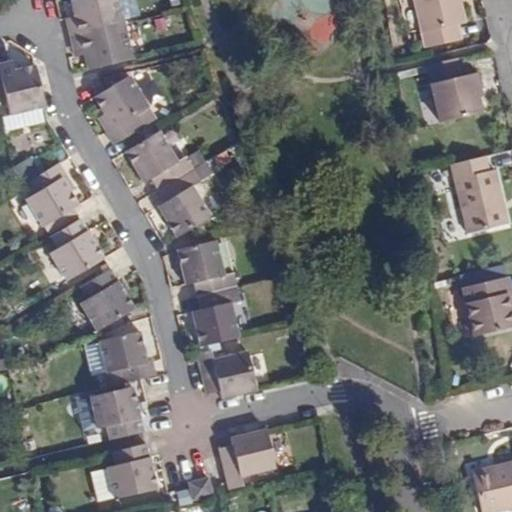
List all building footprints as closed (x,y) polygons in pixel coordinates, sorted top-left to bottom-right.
[(67,26),(69,37),(123,25),(117,0),(82,0),(70,3),(75,24),(67,26)] [(415,0),(425,46),(460,38),(457,23),(463,22),(458,0),(415,0)] [(81,51),(86,71),(97,68),(131,60),(123,25),(69,37),(73,53),(81,51)] [(459,57),(427,65),(440,119),(480,110),(475,88),(481,87),(477,72),(464,75),(459,57)] [(45,109),(35,67),(15,71),(13,63),(0,65),(0,72),(10,115),(45,109)] [(129,77),(105,90),(94,97),(104,114),(96,119),(111,144),(140,126),(134,116),(146,107),(129,77)] [(158,132),(124,153),(143,184),(156,177),(162,188),(191,170),(185,158),(176,164),(158,132)] [(483,173),(480,158),(447,166),(462,235),(502,226),(490,172),(483,173)] [(78,206),(55,166),(26,183),(33,197),(26,201),(47,234),(67,222),(63,215),(74,208),(78,206)] [(157,208),(175,238),(187,231),(209,218),(190,187),(199,183),(191,170),(162,188),(171,200),(157,208)] [(78,216),(74,208),(63,215),(67,222),(78,216)] [(80,219),(51,236),(58,250),(52,254),(68,280),(104,259),(80,219)] [(215,241),(194,246),(177,250),(186,286),(198,283),(201,295),(236,287),(233,275),(223,276),(215,241)] [(110,269),(82,286),(89,300),(81,304),(97,331),(125,314),(134,309),(110,269)] [(502,278),(507,307),(511,306),(511,303),(506,277),(502,278)] [(511,326),(507,307),(502,278),(462,287),(473,334),(511,326)] [(200,347),(238,338),(230,303),(238,300),(236,287),(201,295),(205,309),(192,312),(200,347)] [(110,386),(141,379),(156,375),(153,363),(148,364),(141,333),(100,343),(110,386)] [(221,399),(255,391),(246,352),(211,359),(210,352),(196,355),(198,362),(204,387),(217,384),(219,391),(221,399)] [(108,440),(143,432),(132,387),(91,397),(97,428),(105,426),(108,440)] [(220,455),(226,480),(227,486),(241,482),(239,474),(273,465),(265,430),(230,438),(232,446),(235,453),(220,455)] [(146,444),(113,452),(116,465),(107,467),(107,468),(114,498),(114,499),(156,488),(146,444)] [(489,511),(511,507),(511,461),(473,471),(482,511),(489,511)] [(114,498),(107,468),(91,472),(98,502),(114,498)] [(189,489),(192,501),(212,496),(208,478),(203,479),(188,483),(189,489)]
